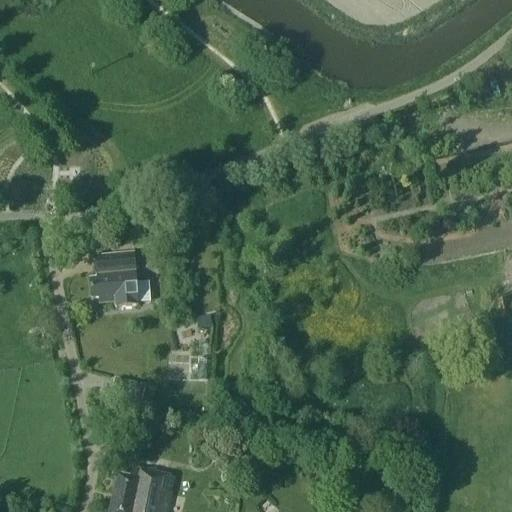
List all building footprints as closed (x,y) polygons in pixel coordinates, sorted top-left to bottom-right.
[(144,223),(146,235),(159,233),(157,221),(144,223)] [(117,309),(140,307),(139,304),(138,284),(135,254),(95,258),(98,280),(91,280),(93,299),(100,299),(100,304),(117,303),(117,309)] [(150,283),(138,284),(139,304),(151,303),(150,283)] [(211,315),(203,318),(206,329),(214,327),(211,315)] [(115,380),(112,394),(143,402),(146,387),(115,380)] [(146,387),(143,402),(153,404),(156,390),(146,387)] [(225,450),(221,469),(251,474),(255,456),(225,450)] [(378,475),(390,478),(393,464),(381,461),(378,475)] [(111,511),(167,511),(175,478),(133,469),(131,479),(119,476),(111,511)]
